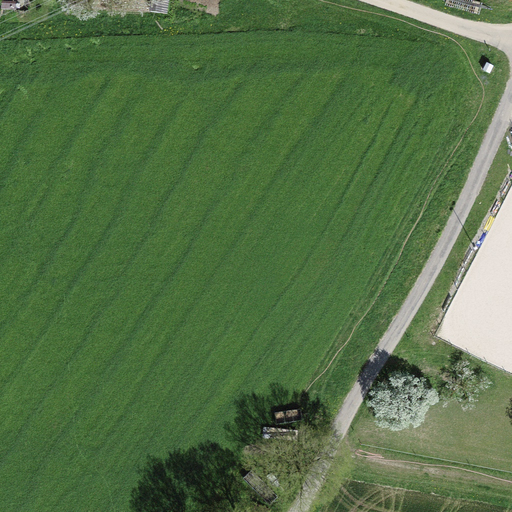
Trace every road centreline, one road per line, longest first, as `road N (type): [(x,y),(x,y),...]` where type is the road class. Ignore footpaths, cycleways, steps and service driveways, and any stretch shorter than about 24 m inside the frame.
road 1 (track): [(0,482),(321,451),(511,485)]
road 2 (unclassified): [(511,99),(290,511)]
